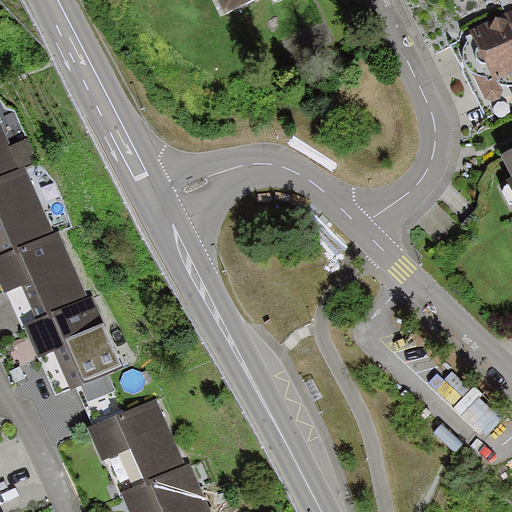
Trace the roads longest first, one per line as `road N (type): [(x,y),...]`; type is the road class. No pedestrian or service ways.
road 1 (primary): [(34,0),(188,166),(511,461)]
road 2 (secondary): [(161,201),(320,511)]
road 3 (residential): [(375,0),(434,137),(416,186),(360,226)]
road 4 (residential): [(360,226),(301,173),(261,162),(161,201)]
road 5 (secondary): [(57,0),(161,201)]
road 6 (residential): [(360,226),(511,372)]
road 7 (residential): [(66,511),(21,413),(0,401)]
